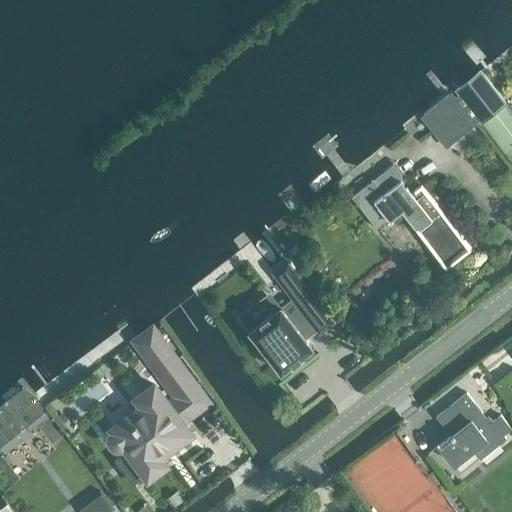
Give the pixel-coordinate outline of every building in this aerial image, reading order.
[(505,103),(480,71),(456,91),(482,122),(505,103)] [(424,114),(449,145),(474,125),(448,93),(424,114)] [(447,268),(471,249),(422,185),(411,193),(402,180),(385,193),(374,179),(352,196),(377,228),(388,219),(391,222),(403,212),(447,268)] [(288,261),(273,272),(294,299),(309,287),(288,261)] [(320,332),(335,321),(318,300),(304,311),(293,320),(282,306),(272,313),(271,312),(259,322),(260,323),(250,330),(262,345),(258,348),(267,360),(271,356),(282,372),(292,364),(293,365),(305,356),(304,355),(314,347),(303,332),(314,324),(320,332)] [(191,432),(184,422),(210,402),(154,326),(135,340),(159,372),(161,370),(180,395),(169,402),(155,384),(138,397),(144,405),(130,415),(130,414),(113,427),(114,428),(113,428),(115,430),(114,431),(113,433),(112,435),(112,437),(112,440),(113,441),(114,442),(115,444),(117,445),(118,445),(119,445),(120,445),(122,445),(124,445),(125,444),(149,476),(167,463),(161,455),(163,453),(164,454),(172,448),(171,447),(174,445),(175,446),(192,433),(191,432)] [(504,434),(511,428),(500,414),(493,420),(489,415),(487,417),(467,392),(441,412),(456,431),(439,444),(454,463),(473,448),(481,457),(506,437),(504,434)] [(83,511),(109,511),(114,509),(101,491),(79,506),(83,511)]
